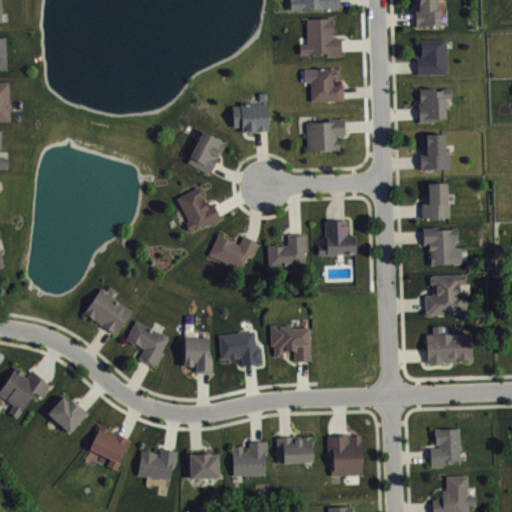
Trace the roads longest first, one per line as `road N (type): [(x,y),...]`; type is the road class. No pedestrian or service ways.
road 1 (residential): [(0,328),(53,340),(123,394),(192,415),(271,398),(511,393)]
road 2 (residential): [(395,511),(378,0)]
